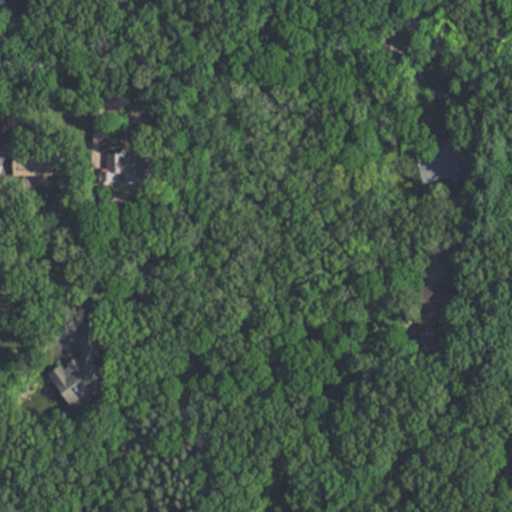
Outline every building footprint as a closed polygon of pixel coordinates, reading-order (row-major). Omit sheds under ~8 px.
[(434,141),(434,176),(458,176),(458,141),(434,141)] [(43,174),(61,174),(61,148),(43,148),(43,174)] [(155,152),(107,152),(107,177),(155,177),(155,152)] [(440,305),(445,305),(445,286),(419,286),(420,344),(440,344),(440,305)] [(70,404),(114,375),(103,358),(95,364),(86,350),(50,374),(70,404)]
